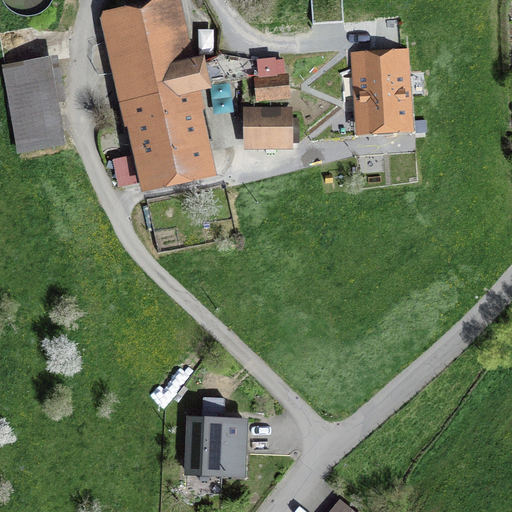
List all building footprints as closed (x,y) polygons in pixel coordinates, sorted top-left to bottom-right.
[(182,0),(163,0),(104,13),(143,193),(222,176),(204,94),(218,91),(210,56),(195,59),(182,0)] [(402,56),(358,59),(363,128),(406,126),(402,56)] [(45,60),(5,67),(18,142),(57,136),(48,81),(49,81),(45,60)] [(286,77),(256,79),(258,99),(288,97),(286,77)] [(288,111),(252,111),(252,116),(242,116),(242,120),(243,121),(244,122),(244,123),(245,123),(252,123),(252,144),(288,144),(288,111)] [(242,476),(245,421),(190,419),(187,481),(221,483),(222,475),(242,476)] [(354,511),(340,500),(330,511),(354,511)]
